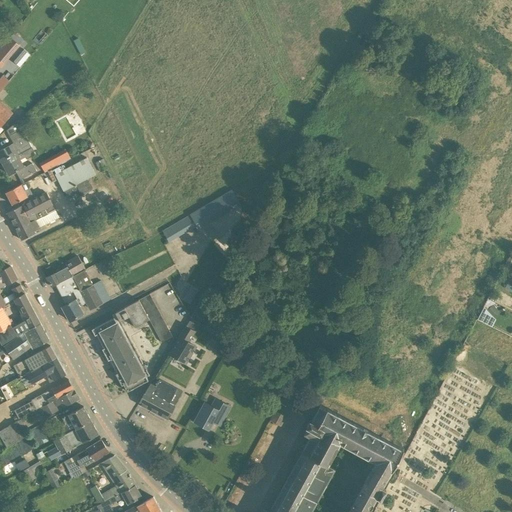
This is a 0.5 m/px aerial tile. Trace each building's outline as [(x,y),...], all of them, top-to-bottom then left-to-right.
[(10,37),(0,49),(0,67),(1,68),(19,45),(10,37)] [(0,94),(10,83),(3,77),(0,79),(0,94)] [(13,114),(0,102),(0,125),(2,127),(13,114)] [(16,171),(20,179),(36,171),(33,164),(25,168),(25,166),(23,167),(20,161),(30,155),(28,150),(32,148),(19,124),(17,124),(6,130),(13,143),(0,150),(0,161),(2,160),(9,174),(16,171)] [(45,173),(54,168),(53,167),(70,158),(66,149),(40,164),(45,173)] [(57,178),(66,197),(80,191),(77,185),(88,179),(96,175),(87,158),(79,163),(57,174),(55,175),(57,178)] [(101,173),(108,169),(103,159),(96,163),(101,173)] [(80,191),(66,197),(69,203),(94,190),(88,179),(77,185),(80,191)] [(28,181),(6,192),(12,204),(28,197),(25,191),(29,189),(30,186),(28,181)] [(22,205),(28,216),(52,204),(46,193),(22,205)] [(22,240),(25,238),(31,236),(41,231),(36,221),(40,219),(55,211),(52,204),(28,216),(22,205),(8,212),(22,240)] [(59,217),(55,211),(40,219),(43,225),(59,217)] [(197,226),(190,214),(162,231),(169,242),(181,234),(197,226)] [(55,285),(55,286),(57,285),(56,284),(72,276),(85,269),(78,256),(65,263),(67,267),(47,277),(51,286),(55,285)] [(0,308),(2,308),(1,306),(5,304),(0,294),(0,287),(17,279),(10,266),(0,271),(0,308)] [(73,277),(72,276),(56,284),(57,285),(55,286),(62,298),(74,292),(77,299),(62,307),(70,321),(83,314),(79,306),(87,302),(91,309),(110,299),(107,293),(100,296),(93,285),(86,270),(73,277)] [(505,281),(503,285),(505,289),(511,292),(511,282),(509,281),(505,281)] [(12,289),(17,298),(25,294),(20,284),(12,289)] [(191,286),(183,299),(190,304),(198,290),(191,286)] [(2,308),(0,308),(0,343),(1,345),(17,336),(31,328),(31,329),(40,323),(25,294),(17,298),(14,299),(22,314),(20,315),(23,321),(11,327),(2,308)] [(93,328),(127,392),(145,382),(147,379),(117,322),(129,316),(135,327),(149,320),(161,342),(172,336),(150,294),(113,314),(114,317),(93,328)] [(494,305),(488,311),(493,317),(499,311),(494,305)] [(188,324),(197,328),(200,322),(191,318),(188,324)] [(31,329),(31,328),(4,347),(14,361),(32,348),(32,349),(49,340),(40,323),(31,329)] [(180,337),(169,355),(185,364),(196,347),(187,342),(195,332),(186,325),(179,337),(180,337)] [(221,352),(222,351),(228,341),(215,333),(208,344),(221,352)] [(229,356),(231,353),(228,351),(232,344),(228,341),(222,351),(229,356)] [(13,366),(20,377),(28,373),(57,357),(50,345),(13,366)] [(57,357),(28,373),(35,385),(39,383),(48,378),(50,383),(54,380),(54,381),(66,374),(57,357)] [(158,379),(153,376),(138,404),(168,419),(183,391),(177,388),(158,379)] [(31,400),(32,401),(37,409),(39,408),(74,389),(69,379),(31,400)] [(284,389),(277,386),(273,395),(279,398),(284,389)] [(79,399),(74,389),(39,408),(44,418),(58,410),(55,405),(61,402),(64,407),(79,399)] [(295,401),(284,396),(270,420),(281,426),(295,401)] [(212,406),(205,403),(194,422),(208,429),(214,418),(221,422),(230,407),(216,399),(212,406)] [(37,409),(32,401),(14,410),(19,419),(37,409)] [(377,497),(381,499),(386,490),(382,488),(392,471),(404,450),(320,405),(311,421),(310,420),(306,427),(308,428),(304,434),(309,436),(267,511),(263,509),(261,511),(246,511),(245,511),(244,511),(368,511),(370,509),(371,510),(372,509),(370,508),(373,503),(374,504),(375,503),(374,502),(377,497)] [(60,427),(64,435),(91,420),(83,406),(62,418),(66,424),(60,427)] [(28,432),(24,423),(26,422),(24,419),(19,421),(25,434),(28,432)] [(91,420),(64,435),(55,441),(57,446),(62,454),(98,435),(91,420)] [(0,432),(0,436),(7,449),(27,438),(25,434),(19,421),(0,432)] [(108,451),(101,440),(65,462),(76,479),(83,474),(88,472),(84,466),(94,461),(108,451)] [(55,458),(62,454),(57,446),(51,450),(51,451),(55,458)] [(99,496),(103,502),(135,485),(126,470),(114,456),(101,463),(115,487),(99,496)] [(19,472),(29,466),(26,459),(16,465),(19,472)] [(24,470),(26,476),(33,472),(30,467),(24,470)] [(51,482),(57,478),(51,468),(45,471),(51,482)] [(196,478),(192,482),(219,509),(223,505),(196,478)] [(60,486),(57,480),(50,483),(53,489),(60,486)] [(135,485),(103,502),(107,511),(113,511),(110,504),(121,499),(122,500),(125,498),(128,504),(142,497),(135,485)] [(162,511),(153,497),(138,506),(127,511),(162,511)]
